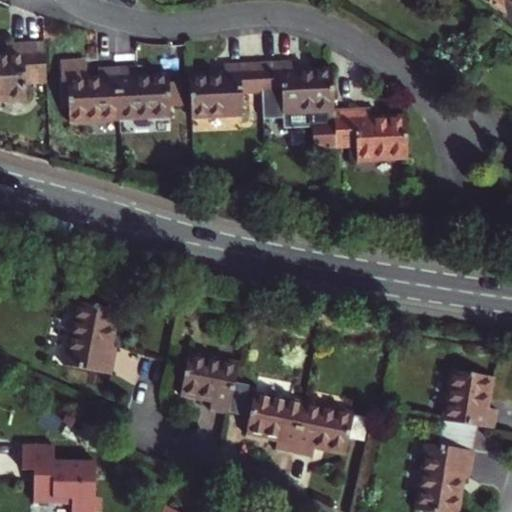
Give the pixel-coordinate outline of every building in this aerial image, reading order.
[(511,0),(483,0),(484,1),(511,20),(511,0)] [(47,76),(45,39),(7,40),(8,52),(0,51),(0,100),(26,100),(26,77),(47,76)] [(138,60),(117,61),(98,61),(98,73),(86,74),(86,54),(60,54),(62,100),(68,100),(68,107),(68,114),(170,111),(169,71),(138,72),(138,60)] [(225,72),(190,73),(191,115),(244,114),(243,89),(282,88),(283,125),(289,125),(289,129),(303,129),(303,125),(310,125),(311,147),(356,146),(356,159),(408,158),(407,117),(372,118),(372,109),(334,110),(334,69),(298,70),(298,59),(225,61),(225,72)] [(62,326),(53,389),(98,397),(102,369),(96,368),(101,332),(62,326)] [(173,375),(168,414),(199,419),(198,430),(217,433),(224,383),(173,375)] [(453,383),(447,434),(482,439),(498,441),(500,422),(490,420),(494,389),(453,383)] [(258,413),(253,453),(284,457),(283,467),(321,473),(323,463),(354,467),(359,428),(258,413)] [(479,464),(482,439),(447,434),(444,459),(479,464)] [(59,454),(59,437),(23,438),(23,463),(36,463),(37,497),(76,495),(76,511),(100,510),(100,453),(59,454)] [(479,464),(444,459),(432,457),(424,511),(464,511),(468,490),(475,491),(479,464)] [(199,511),(183,503),(178,511),(199,511)]
